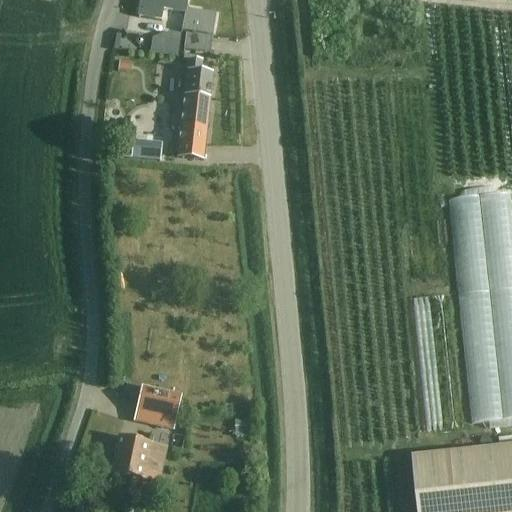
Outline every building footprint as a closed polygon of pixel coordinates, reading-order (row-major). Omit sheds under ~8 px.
[(211,38),(215,16),(184,11),(185,0),(141,0),(138,17),(159,21),(161,10),(184,13),(180,33),(211,38)] [(209,54),(211,38),(185,35),(183,51),(209,54)] [(118,62),(117,70),(127,71),(128,63),(118,62)] [(182,109),(180,129),(206,132),(208,112),(209,100),(212,76),(200,74),(201,64),(187,62),(183,97),(182,109)] [(141,389),(135,412),(155,417),(173,422),(179,398),(141,389)] [(142,482),(156,485),(164,448),(150,445),(118,438),(109,474),(142,482)] [(511,511),(511,446),(414,457),(419,511),(511,511)]
